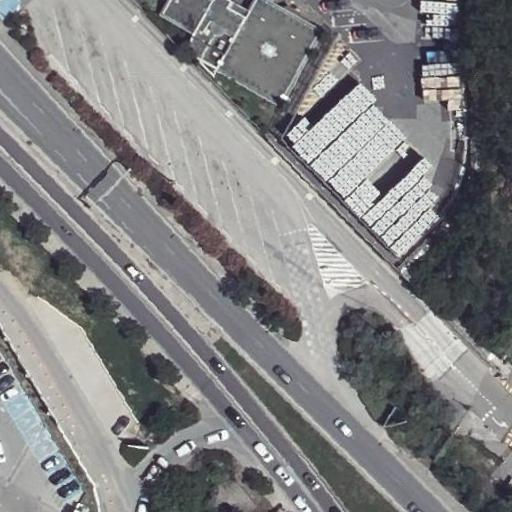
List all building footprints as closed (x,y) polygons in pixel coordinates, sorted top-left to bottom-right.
[(168,0),(161,13),(193,32),(192,35),(191,44),(194,53),(201,60),(277,101),(317,30),(265,0),(254,0),(245,15),(228,6),(231,1),(229,0),(168,0)] [(457,66),(457,0),(420,0),(419,66),(457,66)] [(373,207),(357,188),(365,181),(333,144),(303,170),(351,226),(373,207)] [(414,224),(426,215),(412,196),(363,231),(385,261),(421,234),(414,224)] [(0,511),(98,511),(90,479),(0,326),(0,511)]
